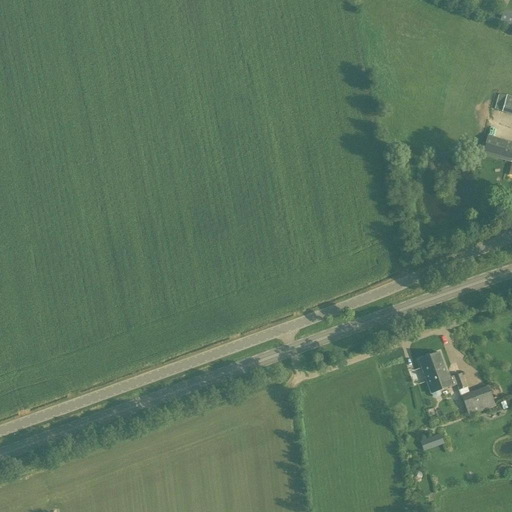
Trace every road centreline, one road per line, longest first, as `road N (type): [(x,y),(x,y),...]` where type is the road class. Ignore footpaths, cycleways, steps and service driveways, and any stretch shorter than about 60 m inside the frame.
road 1 (unclassified): [(0,434),(511,237)]
road 2 (secondary): [(0,455),(511,273)]
